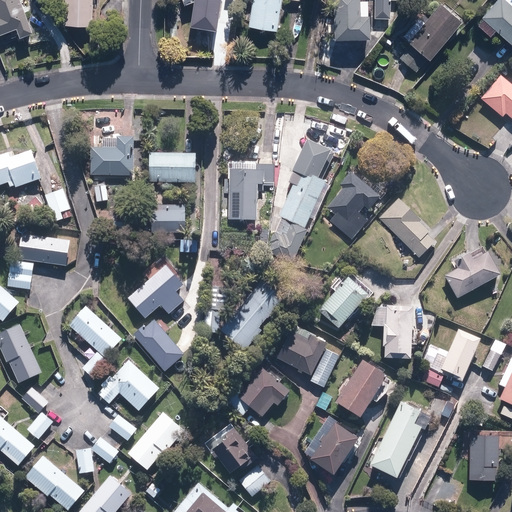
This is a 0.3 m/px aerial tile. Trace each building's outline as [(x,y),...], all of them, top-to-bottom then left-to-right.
[(34,32),(21,0),(0,0),(0,34),(17,28),(21,37),(34,32)] [(93,0),(65,0),(65,24),(93,25),(93,0)] [(217,29),(221,0),(194,0),(191,25),(217,29)] [(277,30),(281,0),(252,0),(248,25),(277,30)] [(333,0),(335,38),(370,37),(370,14),(361,14),(360,0),(333,0)] [(374,0),(374,18),(390,18),(390,0),(374,0)] [(496,29),(511,43),(511,0),(496,0),(482,17),(483,18),(478,24),(490,35),(496,29)] [(430,59),(463,20),(441,2),(408,40),(411,43),(399,57),(416,71),(428,57),(430,59)] [(480,100),(503,118),(506,114),(511,119),(511,85),(500,76),(480,100)] [(352,135),(344,131),(333,149),(341,154),(352,135)] [(91,148),(91,176),(135,176),(136,138),(117,138),(117,148),(91,148)] [(331,151),(306,141),(292,173),(293,173),(289,183),(294,185),(279,217),(306,229),(327,183),(319,179),(331,151)] [(10,153),(0,156),(0,185),(9,183),(11,188),(16,186),(17,188),(42,180),(32,152),(12,159),(10,153)] [(196,154),(150,153),(149,182),(195,183),(196,154)] [(262,171),(230,170),(228,220),(257,221),(258,185),(275,186),(275,165),(262,165),(262,171)] [(369,211),(380,198),(351,172),(340,186),(343,189),(327,208),(335,216),(330,222),(352,240),(369,221),(359,213),(365,207),(369,211)] [(109,200),(106,186),(95,187),(97,202),(109,200)] [(63,189),(45,196),(55,222),(73,216),(63,189)] [(398,198),(378,218),(420,258),(435,243),(427,234),(429,232),(420,223),(422,221),(398,198)] [(186,234),(186,206),(151,206),(151,234),(186,234)] [(284,259),(293,263),(307,231),(292,225),(288,234),(284,232),(282,236),(274,232),(269,243),(272,244),(268,253),(284,260),(284,259)] [(22,234),(19,259),(67,266),(70,241),(22,234)] [(458,299),(500,275),(488,253),(474,260),(470,253),(454,262),(458,269),(445,276),(458,299)] [(10,273),(33,276),(34,264),(12,261),(10,273)] [(168,314),(184,300),(177,292),(183,286),(166,265),(127,299),(145,319),(161,306),(168,314)] [(33,277),(10,273),(8,287),(31,290),(33,277)] [(369,296),(349,278),(318,311),(339,329),(369,296)] [(284,299),(262,281),(220,330),(245,352),(263,331),(259,328),(284,299)] [(20,303),(0,285),(0,319),(3,322),(20,303)] [(225,312),(228,288),(210,286),(207,310),(221,311),(225,312)] [(123,339),(86,306),(68,325),(105,358),(123,339)] [(411,360),(413,307),(387,306),(387,308),(372,307),(371,326),(384,327),(383,348),(385,348),(385,360),(411,360)] [(207,310),(206,310),(204,331),(219,333),(221,311),(207,310)] [(133,334),(165,371),(184,354),(180,349),(154,320),(146,327),(144,325),(133,334)] [(43,373),(21,324),(0,333),(0,344),(18,384),(43,373)] [(462,382),(481,339),(459,329),(441,370),(454,376),(453,378),(462,382)] [(312,376),(327,344),(310,335),(308,339),(292,331),(278,359),(299,370),(298,372),(302,374),(303,372),(312,376)] [(493,371),(507,345),(496,339),(490,350),(491,351),(483,366),(493,371)] [(324,388),(339,356),(325,349),(309,381),(324,388)] [(108,363),(97,353),(83,368),(94,379),(108,363)] [(511,405),(511,356),(499,385),(505,388),(500,400),(511,405)] [(160,388),(128,360),(97,395),(110,406),(120,394),(139,411),(160,388)] [(387,376),(362,361),(346,387),(344,386),(341,391),(343,392),(336,402),(361,417),(387,376)] [(277,406),(290,391),(263,368),(239,395),(234,392),(226,401),(243,416),(250,407),(262,417),(274,403),(277,406)] [(422,380),(439,387),(444,375),(427,368),(422,380)] [(50,403),(32,387),(22,399),(39,414),(50,403)] [(421,412),(401,402),(371,465),(398,478),(422,428),(415,424),(421,412)] [(185,430),(163,412),(129,453),(150,471),(185,430)] [(55,422),(42,413),(29,431),(42,440),(55,422)] [(36,446),(0,415),(0,451),(19,467),(36,446)] [(137,428),(119,415),(110,427),(128,440),(137,428)] [(334,475),(358,438),(336,424),(338,422),(329,416),(305,453),(307,455),(306,457),(334,475)] [(258,458),(235,428),(226,435),(228,438),(213,450),(215,452),(212,454),(215,459),(218,456),(234,477),(258,458)] [(499,436),(470,436),(469,480),(498,481),(499,436)] [(119,451),(101,437),(92,449),(110,463),(119,451)] [(91,448),(76,450),(80,474),(95,471),(91,448)] [(66,511),(85,490),(44,456),(26,478),(66,511)] [(246,501),(271,482),(258,465),(233,484),(246,501)] [(116,511),(132,493),(111,475),(79,511),(116,511)] [(229,508),(200,483),(175,511),(238,511),(236,510),(239,507),(234,503),(229,508)]
